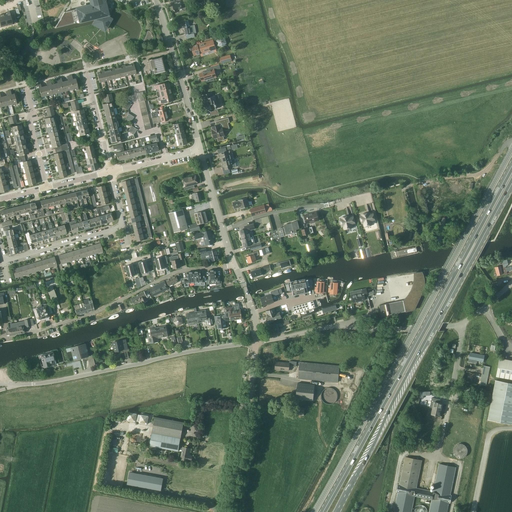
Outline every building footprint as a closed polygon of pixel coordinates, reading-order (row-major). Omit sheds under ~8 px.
[(58,21),(54,28),(95,18),(91,24),(105,32),(112,18),(106,15),(108,14),(105,2),(103,2),(102,0),(90,0),(91,2),(92,5),(90,5),(64,12),(60,18),(58,21)] [(175,10),(176,12),(183,10),(182,5),(185,4),(184,1),(181,2),(180,1),(172,3),(174,10),(175,10)] [(6,13),(4,14),(7,26),(12,24),(12,23),(15,22),(13,16),(10,16),(9,11),(6,12),(6,13)] [(188,20),(175,24),(177,29),(184,27),(187,39),(192,38),(192,37),(195,37),(194,33),(196,33),(195,25),(192,25),(190,26),(188,20)] [(226,44),(224,37),(217,38),(218,46),(226,44)] [(194,55),(216,49),(213,39),(191,46),(194,55)] [(82,40),(80,42),(87,50),(90,47),(82,40)] [(219,58),(221,63),(232,60),(230,54),(219,58)] [(154,74),(165,71),(161,57),(149,60),(152,70),(153,70),(154,74)] [(214,70),(220,68),(219,65),(206,68),(207,71),(199,73),(201,81),(216,77),(214,70)] [(72,75),(69,75),(72,90),(73,90),(73,89),(78,88),(75,79),(73,79),(72,75)] [(61,78),(59,78),(62,93),(63,92),(67,91),(65,81),(62,82),(61,78)] [(51,80),(48,81),(51,95),(52,95),(52,94),(56,93),(54,84),(52,84),(51,80)] [(168,82),(154,86),(155,89),(156,92),(170,88),(168,82)] [(42,97),(46,96),(44,86),(41,87),(40,83),(37,83),(39,91),(41,98),(42,98),(42,97)] [(156,92),(157,98),(171,94),(170,88),(156,92)] [(10,90),(8,91),(12,105),(12,104),(16,103),(14,94),(11,94),(10,90)] [(4,96),(6,105),(11,104),(11,106),(12,105),(8,91),(5,91),(6,96),(4,96)] [(217,105),(221,104),(218,95),(212,97),(211,93),(202,95),(205,103),(206,103),(207,106),(209,105),(210,110),(216,108),(216,106),(217,106),(217,105)] [(106,103),(103,104),(104,110),(113,108),(112,102),(113,102),(112,98),(111,96),(111,94),(104,95),(105,98),(105,100),(106,103)] [(158,100),(159,104),(173,100),(171,94),(157,98),(158,100)] [(45,122),(44,122),(45,124),(55,121),(57,121),(61,120),(60,117),(57,118),(57,117),(55,116),(52,106),(46,108),(48,118),(44,119),(45,122)] [(73,111),(75,116),(85,113),(85,112),(84,112),(83,109),(80,109),(79,106),(72,108),(73,111)] [(113,108),(104,110),(106,117),(115,115),(118,114),(116,108),(113,108)] [(151,113),(152,118),(166,114),(165,109),(158,111),(159,113),(157,113),(155,113),(155,112),(151,113)] [(168,120),(166,114),(152,118),(153,124),(157,123),(168,120)] [(115,115),(106,117),(107,123),(116,121),(115,115)] [(213,130),(212,130),(214,138),(217,137),(218,141),(223,140),(224,138),(223,135),(224,135),(223,131),(225,131),(228,130),(229,128),(228,123),(230,122),(228,118),(215,121),(217,126),(212,127),(213,130)] [(116,121),(107,123),(109,129),(118,127),(116,121)] [(181,122),(173,124),(174,128),(175,134),(183,132),(182,126),(181,122)] [(118,127),(109,129),(110,136),(119,134),(118,127)] [(119,134),(110,136),(112,142),(117,141),(117,143),(125,141),(124,138),(120,139),(119,134)] [(185,138),(177,139),(178,146),(179,149),(183,148),(182,145),(186,144),(185,138)] [(156,143),(151,144),(152,152),(158,150),(161,150),(160,146),(157,146),(156,143)] [(123,147),(120,148),(121,152),(123,159),(129,158),(127,150),(124,151),(123,147)] [(18,153),(16,154),(17,156),(18,159),(24,158),(24,154),(28,153),(27,150),(29,150),(28,148),(18,151),(18,153)] [(220,156),(222,161),(234,159),(232,153),(230,154),(230,150),(219,153),(219,157),(220,156)] [(86,153),(84,153),(86,159),(95,157),(93,151),(86,153)] [(86,159),(87,165),(96,162),(96,160),(97,160),(96,156),(95,157),(86,159)] [(223,167),(222,167),(223,170),(229,169),(235,167),(236,167),(234,158),(234,159),(222,161),(223,167)] [(188,186),(198,184),(196,175),(184,178),(186,187),(184,187),(185,190),(189,189),(188,186)] [(34,177),(27,179),(28,186),(36,184),(34,177)] [(85,206),(81,191),(75,192),(77,200),(80,199),(82,206),(85,206)] [(195,202),(202,200),(200,192),(193,194),(193,196),(191,196),(192,200),(194,199),(195,202)] [(234,209),(240,207),(241,209),(250,206),(247,197),(238,200),(238,201),(232,202),(234,209)] [(29,204),(23,205),(25,212),(28,212),(29,215),(32,214),(31,211),(29,204)] [(266,212),(264,205),(250,209),(252,216),(266,212)] [(191,231),(200,230),(198,223),(189,225),(187,226),(182,209),(169,213),(174,232),(190,228),(191,231)] [(197,213),(195,214),(197,221),(199,220),(200,224),(208,222),(205,211),(197,213)] [(315,221),(319,220),(317,212),(304,215),(306,223),(310,222),(311,224),(315,222),(315,221)] [(111,213),(105,215),(107,222),(113,221),(111,213)] [(361,217),(360,218),(360,221),(362,222),(362,223),(364,223),(364,226),(372,224),(371,221),(376,220),(374,213),(369,214),(369,213),(367,213),(366,214),(365,213),(363,214),(362,214),(362,215),(360,216),(361,217)] [(85,221),(81,222),(84,229),(89,228),(87,220),(86,214),(83,215),(85,221)] [(105,215),(99,216),(101,224),(107,222),(105,215)] [(79,222),(75,223),(78,231),(84,229),(81,222),(80,216),(77,216),(78,219),(79,222)] [(99,216),(93,218),(95,226),(101,224),(99,216)] [(341,220),(340,221),(341,224),(342,225),(342,226),(344,226),(344,229),(352,227),(351,224),(355,223),(353,216),(349,217),(347,217),(347,216),(346,217),(345,216),(343,216),(342,217),(342,218),(340,219),(341,220)] [(93,218),(87,220),(89,228),(95,226),(93,218)] [(75,220),(69,222),(70,225),(72,233),(78,231),(75,223),(75,220)] [(275,243),(281,241),(280,237),(284,236),(284,235),(296,232),(296,230),(300,229),(297,221),(292,222),(292,223),(290,224),(290,223),(287,224),(286,224),(286,225),(284,225),(285,227),(282,228),(277,229),(278,230),(272,231),(273,235),(275,243)] [(46,230),(49,238),(55,236),(52,228),(50,222),(48,223),(49,225),(48,225),(49,229),(46,230)] [(44,231),(41,232),(43,239),(49,238),(46,230),(45,224),(44,223),(42,224),(43,225),(42,225),(43,228),(44,231)] [(245,229),(240,230),(242,239),(250,237),(248,230),(255,229),(253,224),(245,226),(245,229)] [(64,225),(58,226),(60,234),(66,232),(64,225)] [(9,226),(2,228),(3,231),(5,230),(6,236),(18,234),(20,233),(19,231),(13,232),(12,228),(9,229),(9,226)] [(58,226),(52,228),(55,236),(60,234),(58,226)] [(302,236),(310,234),(308,228),(301,230),(302,236)] [(206,245),(214,243),(211,230),(202,232),(203,232),(198,234),(198,232),(194,233),(196,239),(204,236),(206,245)] [(28,232),(25,233),(27,239),(30,238),(31,243),(37,241),(35,233),(29,235),(28,232)] [(41,232),(35,233),(37,241),(43,239),(41,232)] [(18,234),(6,236),(8,242),(15,240),(18,240),(21,239),(21,237),(19,237),(18,234)] [(250,237),(242,239),(244,247),(252,245),(252,244),(252,243),(254,243),(252,236),(250,237)] [(100,243),(93,245),(96,253),(103,251),(100,243)] [(89,256),(96,253),(93,245),(86,247),(89,256)] [(82,258),(89,256),(86,247),(79,249),(82,258)] [(261,256),(270,253),(268,247),(259,250),(261,256)] [(208,251),(207,251),(206,248),(200,250),(201,254),(203,253),(203,255),(207,254),(208,255),(209,255),(210,257),(206,258),(208,263),(211,262),(211,261),(219,259),(216,249),(208,251)] [(72,251),(75,260),(82,258),(79,249),(72,251)] [(396,258),(417,255),(416,249),(395,252),(396,258)] [(248,254),(249,256),(247,257),(249,263),(256,260),(255,255),(259,254),(258,250),(248,254)] [(68,262),(75,260),(72,251),(65,253),(68,262)] [(58,255),(61,264),(68,262),(65,253),(58,255)] [(163,256),(156,258),(158,269),(160,268),(160,269),(165,268),(165,267),(166,267),(163,256)] [(54,257),(47,259),(50,267),(57,265),(54,257)] [(43,269),(50,267),(47,259),(40,261),(43,269)] [(179,259),(172,260),(173,268),(180,267),(179,259)] [(147,260),(140,262),(142,272),(150,271),(147,260)] [(36,271),(43,269),(40,261),(33,263),(36,271)] [(26,265),(29,273),(36,271),(33,263),(26,265)] [(129,264),(126,265),(129,276),(136,274),(134,264),(134,263),(129,264)] [(22,276),(29,273),(26,265),(19,267),(22,276)] [(503,274),(501,266),(495,268),(495,269),(494,269),(495,271),(496,271),(497,275),(503,274)] [(12,269),(15,278),(22,276),(19,267),(12,269)] [(262,274),(260,268),(251,271),(253,277),(257,276),(257,277),(262,275),(262,274)] [(216,277),(215,270),(209,270),(210,284),(216,283),(216,284),(220,283),(219,276),(216,277)] [(200,271),(194,272),(195,283),(201,282),(201,285),(205,285),(204,276),(201,276),(200,271)] [(184,278),(181,278),(182,283),(185,283),(185,287),(188,286),(188,283),(195,283),(194,272),(187,272),(187,278),(184,278)] [(178,282),(181,281),(179,274),(166,280),(169,286),(178,282)] [(45,282),(46,286),(51,300),(57,298),(53,286),(58,284),(56,278),(45,282)] [(291,284),(288,284),(289,290),(292,290),(293,295),(306,292),(308,292),(306,284),(305,279),(298,280),(290,282),(291,284)] [(164,281),(150,288),(153,296),(158,294),(161,292),(168,289),(164,281)] [(316,287),(316,290),(317,291),(317,292),(323,293),(324,282),(318,282),(317,288),(316,287)] [(364,295),(368,295),(366,289),(362,290),(362,292),(351,295),(353,303),(365,300),(364,295)] [(271,294),(261,298),(263,305),(274,302),(272,296),(272,295),(276,294),(278,293),(277,290),(270,292),(271,294)] [(143,303),(148,301),(146,298),(147,297),(144,291),(131,298),(134,304),(141,301),(143,303)] [(91,300),(89,301),(88,299),(83,300),(84,304),(83,304),(82,303),(83,307),(86,306),(87,312),(94,310),(91,300)] [(382,316),(405,311),(403,300),(380,305),(382,316)] [(126,302),(121,304),(118,305),(120,310),(128,307),(126,302)] [(42,304),(41,304),(45,319),(49,318),(49,316),(50,316),(49,313),(52,313),(50,304),(46,305),(46,303),(44,303),(42,304)] [(41,320),(45,319),(41,304),(39,305),(37,305),(36,306),(36,308),(33,309),(35,318),(38,317),(39,319),(40,319),(41,320)] [(75,309),(77,315),(85,313),(87,312),(86,306),(83,307),(82,308),(81,304),(78,304),(74,306),(75,309)] [(233,307),(229,308),(230,319),(231,320),(242,319),(241,310),(233,311),(233,307)] [(195,312),(186,314),(188,324),(194,322),(194,324),(198,323),(199,323),(197,312),(196,308),(195,308),(194,308),(195,312)] [(226,315),(215,316),(215,321),(216,321),(217,329),(221,328),(222,329),(223,329),(223,328),(226,328),(225,320),(230,320),(230,319),(229,308),(225,308),(226,315)] [(266,311),(267,314),(268,317),(267,317),(268,321),(281,317),(280,312),(275,313),(274,308),(266,311)] [(206,310),(197,312),(199,323),(203,322),(202,321),(208,320),(209,326),(213,325),(212,317),(207,318),(206,310)] [(174,322),(178,325),(182,323),(181,318),(176,317),(174,322)] [(22,321),(10,324),(11,328),(12,328),(13,335),(24,332),(23,326),(22,321)] [(275,323),(275,324),(265,326),(267,335),(279,333),(278,325),(281,325),(280,321),(275,323)] [(166,326),(156,328),(158,338),(168,336),(166,326)] [(159,342),(158,338),(156,328),(150,329),(152,336),(148,337),(149,344),(159,342)] [(125,340),(113,342),(115,351),(127,349),(125,340)] [(75,350),(73,351),(75,358),(84,356),(87,355),(87,353),(85,345),(75,348),(75,350)] [(469,359),(468,361),(476,363),(477,360),(480,361),(483,361),(484,355),(481,354),(470,352),(469,359)] [(42,356),(44,366),(49,365),(49,363),(54,361),(52,353),(42,356)] [(289,366),(296,367),(296,362),(289,361),(289,363),(276,362),(275,369),(289,370),(289,366)] [(298,378),(338,382),(340,366),(299,362),(298,378)] [(511,364),(501,362),(499,375),(511,377),(511,364)] [(490,367),(484,365),(481,382),(480,384),(486,386),(490,367)] [(489,419),(511,423),(511,382),(496,380),(489,419)] [(296,399),(313,401),(315,385),(298,383),(296,399)] [(337,399),(337,396),(337,393),(335,391),(332,389),(329,388),(326,389),(324,391),(322,393),(321,396),(322,399),(324,402),(326,403),(329,404),(332,403),(335,402),(337,399)] [(430,407),(433,408),(441,409),(442,403),(437,402),(438,399),(432,398),(430,407)] [(292,414),(304,415),(305,408),(293,407),(292,414)] [(440,416),(441,409),(433,408),(431,414),(436,415),(435,418),(441,419),(441,416),(440,416)] [(148,423),(149,415),(131,412),(130,419),(139,421),(148,423)] [(152,433),(149,446),(151,446),(153,446),(153,449),(156,450),(156,447),(178,451),(179,451),(182,451),(180,460),(188,461),(191,461),(192,456),(189,456),(190,448),(183,447),(183,448),(179,447),(181,438),(184,422),(155,417),(152,433)] [(453,449),(453,451),(453,454),(454,456),(456,458),(458,459),(461,459),(463,459),(465,457),(467,455),(468,453),(468,450),(467,448),(465,446),(462,445),(460,444),(457,445),(455,446),(453,449)] [(451,494),(450,494),(456,467),(439,464),(433,491),(416,487),(422,460),(405,457),(399,484),(397,492),(398,493),(393,511),(411,511),(415,495),(432,499),(429,511),(446,511),(449,503),(451,494)] [(128,484),(160,490),(162,478),(130,472),(128,484)] [(419,511),(420,511),(425,511),(424,509),(425,508),(422,503),(416,507),(418,511),(419,511)]
